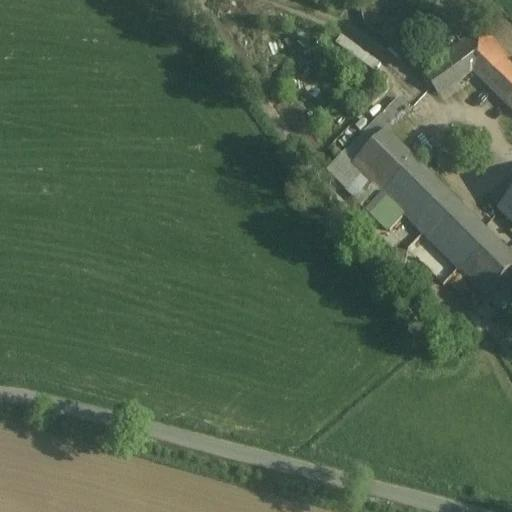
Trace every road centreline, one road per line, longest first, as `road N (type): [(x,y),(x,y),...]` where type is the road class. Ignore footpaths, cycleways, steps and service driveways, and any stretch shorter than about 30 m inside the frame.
road 1 (unclassified): [(0,394),(467,511)]
road 2 (track): [(275,0),(311,12),(406,70),(443,114)]
